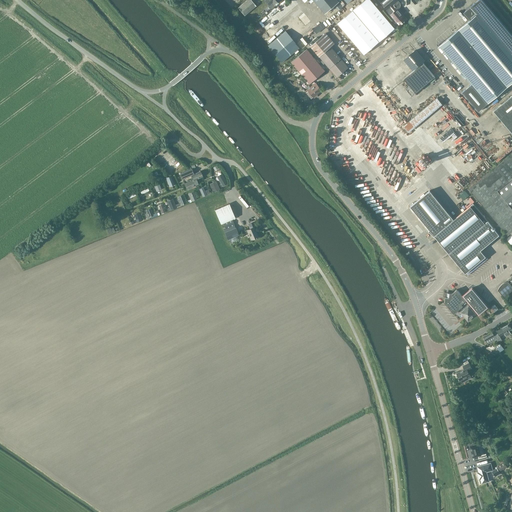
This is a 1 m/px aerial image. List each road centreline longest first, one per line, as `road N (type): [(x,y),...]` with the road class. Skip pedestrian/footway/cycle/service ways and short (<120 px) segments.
road 1 (unknown): [(389,127),(367,101),(347,112),(341,132),(394,209),(438,169),(432,148),(400,138)]
road 2 (tertiary): [(429,351),(406,278),(317,164),(313,127)]
road 3 (unclassified): [(166,109),(216,158),(236,164),(323,275)]
road 4 (tertiary): [(313,127),(441,0)]
road 5 (tertiary): [(473,511),(429,351)]
road 6 (unclassified): [(140,90),(17,0)]
road 7 (unclassified): [(313,127),(285,118),(233,53),(215,49),(201,57)]
